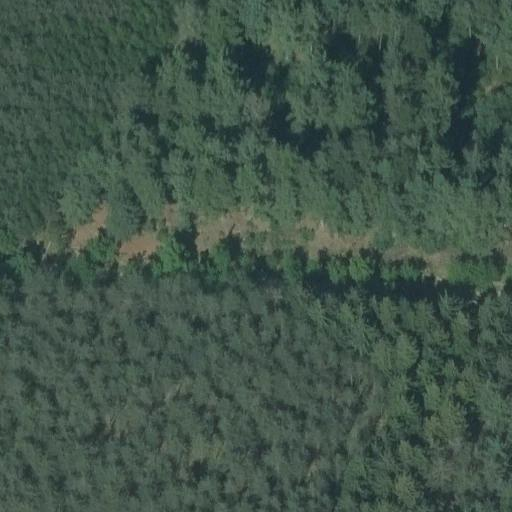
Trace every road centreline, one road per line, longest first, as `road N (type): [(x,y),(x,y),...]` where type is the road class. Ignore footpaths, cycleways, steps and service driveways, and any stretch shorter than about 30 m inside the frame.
road 1 (track): [(34,270),(511,294)]
road 2 (track): [(212,0),(34,270)]
